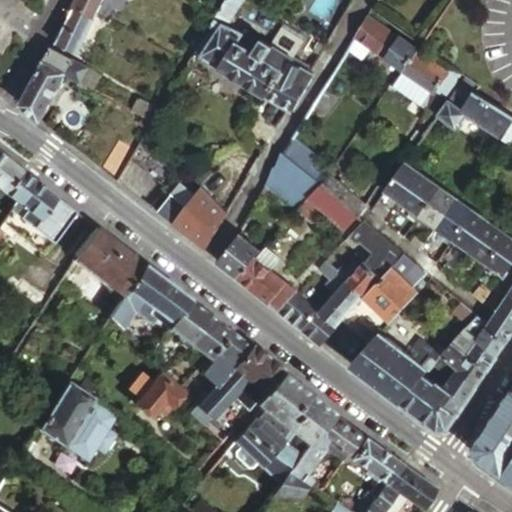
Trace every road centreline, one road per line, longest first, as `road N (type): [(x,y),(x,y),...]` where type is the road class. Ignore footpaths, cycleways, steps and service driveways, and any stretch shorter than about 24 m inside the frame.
road 1 (tertiary): [(0,118),(443,458)]
road 2 (residential): [(511,353),(443,458)]
road 3 (residential): [(0,107),(61,0)]
